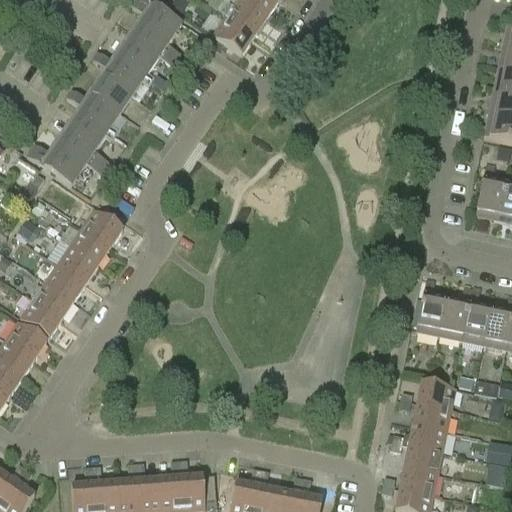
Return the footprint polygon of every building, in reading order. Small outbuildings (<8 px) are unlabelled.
[(174,74),(183,62),(166,51),(181,29),(138,0),(136,0),(129,11),(145,22),(113,69),(97,57),(91,65),(108,77),(88,107),(71,95),(66,103),(82,115),(51,161),(34,150),(26,162),(70,192),(85,170),(101,181),(110,169),(93,158),(104,141),(111,146),(117,138),(110,133),(141,88),(147,92),(153,84),(147,80),(158,63),(174,74)] [(240,0),(236,6),(265,25),(277,7),(266,0),(240,0)] [(169,14),(179,20),(186,11),(176,4),(169,14)] [(224,23),(253,43),(265,25),(236,6),(224,23)] [(240,61),(253,43),(224,23),(212,42),(224,50),(240,61)] [(511,29),(506,29),(502,52),(511,53),(511,29)] [(220,55),(224,50),(212,42),(208,47),(212,50),(220,55)] [(502,52),(497,74),(511,77),(511,53),(502,52)] [(233,56),(229,62),(236,67),(240,61),(233,56)] [(497,74),(492,96),(511,100),(511,77),(497,74)] [(168,88),(158,81),(152,90),(162,97),(168,88)] [(511,100),(492,96),(488,119),(511,123),(511,100)] [(511,123),(488,119),(483,142),(484,142),(511,147),(511,123)] [(498,151),(495,163),(508,165),(511,154),(498,151)] [(485,169),(483,181),(491,183),(494,171),(485,169)] [(36,181),(30,190),(37,195),(43,186),(36,181)] [(482,185),(474,222),(498,226),(505,190),(490,187),(482,185)] [(511,191),(505,190),(498,226),(511,229),(511,191)] [(21,219),(25,213),(5,200),(0,207),(0,208),(19,222),(21,219)] [(43,209),(37,205),(30,215),(38,220),(45,210),(43,209)] [(80,235),(109,254),(122,235),(93,216),(80,235)] [(17,237),(27,244),(36,232),(26,225),(17,237)] [(68,252),(97,272),(109,254),(80,235),(68,252)] [(56,270),(85,290),(97,272),(68,252),(56,270)] [(10,265),(3,260),(0,264),(0,271),(3,274),(10,265)] [(44,288),(73,308),(85,290),(56,270),(44,288)] [(426,285),(423,298),(431,299),(434,287),(426,285)] [(32,306),(61,325),(73,308),(44,288),(32,306)] [(463,293),(461,305),(468,307),(471,294),(463,293)] [(471,294),(468,307),(476,308),(479,296),(471,294)] [(422,301),(415,337),(438,342),(445,306),(431,303),(422,301)] [(61,325),(32,306),(19,325),(48,344),(61,325)] [(445,306),(438,342),(460,347),(468,310),(460,309),(445,306)] [(468,310),(460,347),(482,351),(490,315),(475,312),(468,310)] [(490,315),(482,351),(505,356),(511,321),(511,315),(505,314),(504,318),(490,315)] [(3,346),(32,365),(44,346),(15,327),(3,346)] [(0,350),(0,370),(20,383),(32,365),(3,346),(0,350)] [(0,396),(8,401),(20,383),(0,370),(0,396)] [(440,389),(442,381),(430,379),(429,387),(440,389)] [(472,384),(459,382),(457,392),(470,394),(472,384)] [(485,401),(488,390),(475,387),(473,399),(485,401)] [(416,410),(450,417),(454,395),(420,388),(416,410)] [(498,389),(496,401),(502,402),(505,390),(498,389)] [(0,414),(8,401),(0,396),(0,414)] [(400,407),(411,409),(412,401),(402,399),(400,407)] [(411,409),(400,407),(398,415),(409,417),(411,409)] [(416,410),(412,431),(445,438),(450,417),(416,410)] [(407,452),(441,459),(445,438),(412,431),(407,452)] [(391,449),(402,451),(403,444),(393,441),(391,449)] [(402,451),(391,449),(389,457),(400,460),(402,451)] [(494,468),(508,471),(511,453),(498,450),(494,468)] [(403,473),(437,480),(441,459),(407,452),(403,473)] [(178,478),(178,467),(170,468),(171,478),(178,478)] [(178,467),(178,478),(187,477),(187,467),(178,467)] [(135,481),(135,470),(127,471),(128,482),(135,481)] [(135,470),(135,481),(144,480),(143,470),(135,470)] [(18,484),(24,475),(19,471),(13,480),(18,484)] [(509,473),(499,471),(495,493),(505,494),(509,473)] [(91,474),(92,484),(101,483),(100,473),(91,474)] [(398,495),(432,502),(437,480),(403,473),(398,495)] [(92,484),(91,474),(84,474),(84,485),(92,484)] [(24,475),(18,484),(26,489),(32,480),(24,475)] [(257,487),(260,476),(252,475),(250,486),(257,487)] [(260,476),(257,487),(266,489),(268,478),(260,476)] [(0,478),(0,510),(15,488),(0,478)] [(179,484),(180,511),(215,511),(213,482),(201,483),(201,482),(179,484)] [(157,485),(159,511),(180,511),(179,484),(157,485)] [(302,485),(294,484),(292,494),(300,495),(302,485)] [(382,491),(393,494),(395,486),(384,484),(382,491)] [(136,487),(137,511),(159,511),(157,485),(136,487)] [(311,487),(302,485),(300,495),(309,497),(311,487)] [(114,488),(115,511),(137,511),(136,487),(114,488)] [(15,488),(0,510),(0,511),(26,511),(33,501),(15,488)] [(93,490),(94,511),(115,511),(114,488),(93,490)] [(229,511),(252,511),(256,493),(234,488),(229,511)] [(94,511),(93,490),(70,491),(71,511),(94,511)] [(393,494),(382,491),(381,500),(391,502),(393,494)] [(256,493),(252,511),(274,511),(278,497),(256,493)] [(430,511),(432,502),(398,495),(394,511),(430,511)] [(278,497),(274,511),(296,511),(299,501),(289,499),(278,497)] [(299,501),(296,511),(319,511),(321,505),(310,503),(299,501)]
